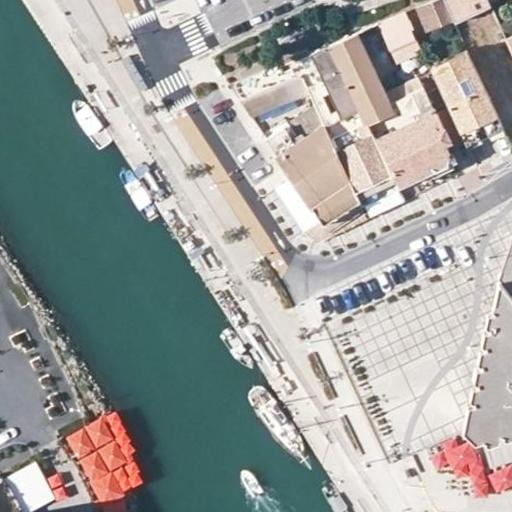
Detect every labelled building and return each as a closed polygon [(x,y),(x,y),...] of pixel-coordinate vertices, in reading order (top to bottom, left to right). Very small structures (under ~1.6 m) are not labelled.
[(485,0),(441,0),(452,23),(489,6),(485,0)] [(376,23),(395,62),(417,52),(406,30),(409,27),(401,11),(376,23)] [(437,29),(443,54),(461,49),(455,25),(437,29)] [(349,35),(384,110),(397,104),(394,99),(388,102),(355,31),(349,35)] [(329,43),(394,181),(427,167),(434,169),(445,164),(447,158),(450,156),(440,137),(440,129),(416,78),(390,90),(394,99),(397,104),(384,110),(349,35),(329,43)] [(357,200),(360,206),(397,188),(394,181),(329,43),(230,85),(238,98),(299,73),(307,92),(313,105),(357,200)] [(427,66),(431,72),(467,56),(464,50),(427,66)] [(473,68),(467,56),(431,72),(440,93),(465,145),(501,128),(501,127),(473,68)] [(238,98),(251,118),(307,92),(299,73),(238,98)] [(319,221),(321,224),(357,200),(313,105),(265,138),(291,178),(319,221)] [(503,133),(501,128),(465,145),(467,150),(503,133)] [(319,221),(291,178),(274,190),(302,232),(319,221)] [(321,224),(327,232),(361,210),(360,206),(357,200),(321,224)] [(511,235),(511,238),(509,244),(502,262),(499,273),(498,280),(508,295),(511,293),(511,235)] [(494,299),(511,320),(511,319),(511,300),(508,295),(498,280),(494,299)] [(511,431),(511,319),(511,320),(494,299),(492,308),(468,425),(484,441),(511,431)] [(401,405),(450,384),(429,338),(381,359),(401,405)] [(386,413),(404,451),(452,428),(444,411),(432,417),(421,396),(386,413)] [(130,485),(125,474),(137,469),(112,415),(67,436),(97,500),(130,485)] [(27,511),(53,497),(33,460),(1,478),(0,478),(4,481),(20,511),(27,511)] [(0,511),(20,511),(4,481),(0,478),(1,478),(0,477),(0,511)] [(98,511),(126,511),(125,502),(98,507),(98,511)]
